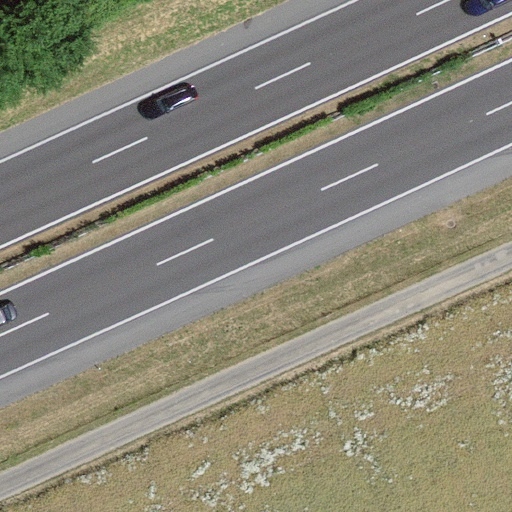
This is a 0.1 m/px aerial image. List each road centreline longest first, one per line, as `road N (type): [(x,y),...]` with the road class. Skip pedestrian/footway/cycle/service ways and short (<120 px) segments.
road 1 (motorway): [(0,337),(511,102)]
road 2 (motorway): [(446,0),(0,204)]
